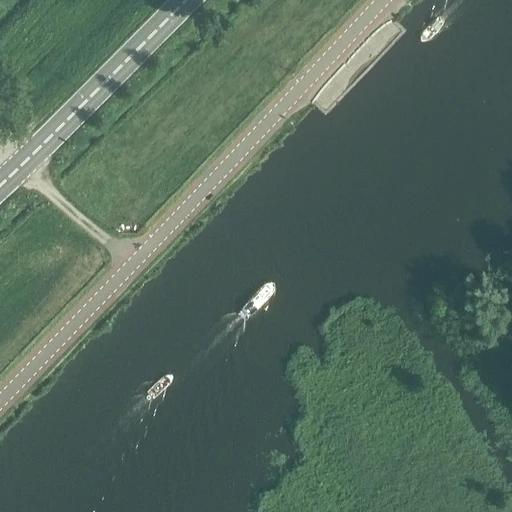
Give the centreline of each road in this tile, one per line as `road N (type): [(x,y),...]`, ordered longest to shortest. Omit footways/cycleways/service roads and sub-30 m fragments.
road 1 (tertiary): [(0,397),(379,0)]
road 2 (secondary): [(0,184),(186,0)]
